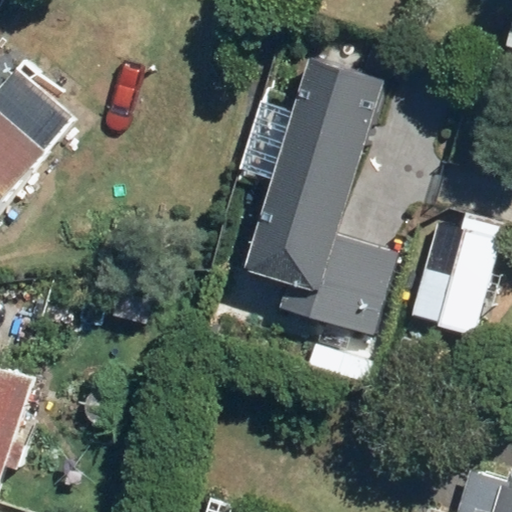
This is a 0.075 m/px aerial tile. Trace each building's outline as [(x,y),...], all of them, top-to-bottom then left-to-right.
[(311,57),(249,265),(289,277),(281,305),(373,333),(396,254),(341,237),(388,80),(311,57)] [(0,215),(55,149),(0,103),(0,98),(3,95),(0,92),(0,215)] [(52,213),(65,263),(153,242),(141,192),(52,213)] [(434,219),(408,316),(476,335),(502,237),(434,219)] [(0,360),(0,496),(39,373),(0,360)] [(457,511),(511,511),(511,469),(506,468),(503,479),(468,469),(455,511),(457,511)]
